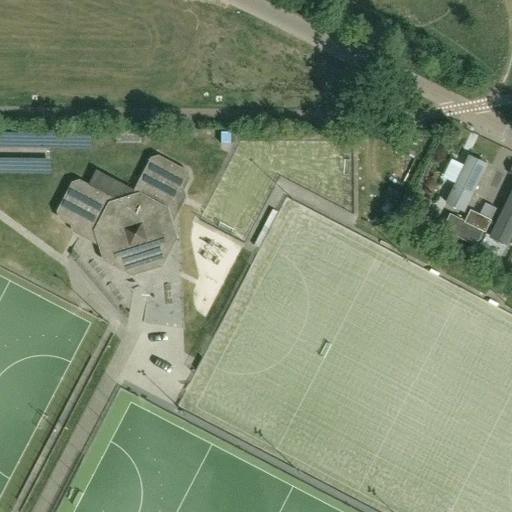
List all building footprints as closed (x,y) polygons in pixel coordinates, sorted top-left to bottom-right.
[(51,0),(38,26),(50,32),(57,18),(120,51),(131,31),(123,27),(132,9),(114,0),(109,0),(108,2),(103,0),(51,0)] [(177,192),(183,190),(187,178),(185,171),(157,156),(150,158),(130,195),(115,200),(78,180),(71,182),(57,212),(59,219),(70,225),(77,223),(84,226),(86,233),(106,243),(110,256),(132,268),(137,260),(148,257),(156,260),(168,238),(164,225),(172,210),(175,205),(173,199),(177,192)] [(486,167),(468,158),(444,204),(462,214),(486,167)] [(94,176),(91,184),(112,192),(115,184),(94,176)] [(511,192),(489,239),(504,247),(511,231),(511,192)] [(485,232),(491,221),(477,214),(471,211),(466,222),(450,214),(442,230),(475,247),(483,231),(485,232)] [(511,248),(508,247),(501,261),(511,266),(511,248)]
